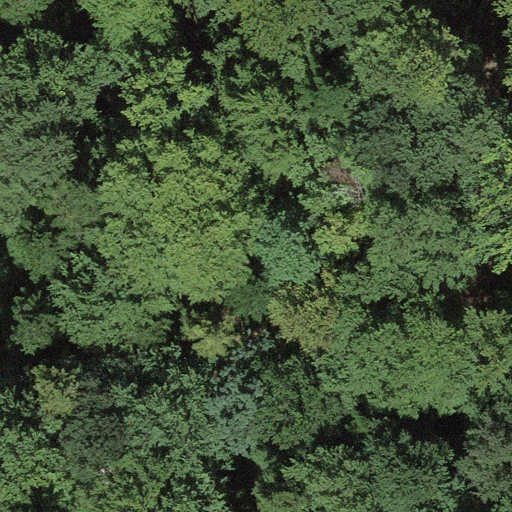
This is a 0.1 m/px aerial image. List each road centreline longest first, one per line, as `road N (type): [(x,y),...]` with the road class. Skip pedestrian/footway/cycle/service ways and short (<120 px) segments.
road 1 (track): [(500,0),(469,511)]
road 2 (track): [(106,511),(102,430),(122,0)]
